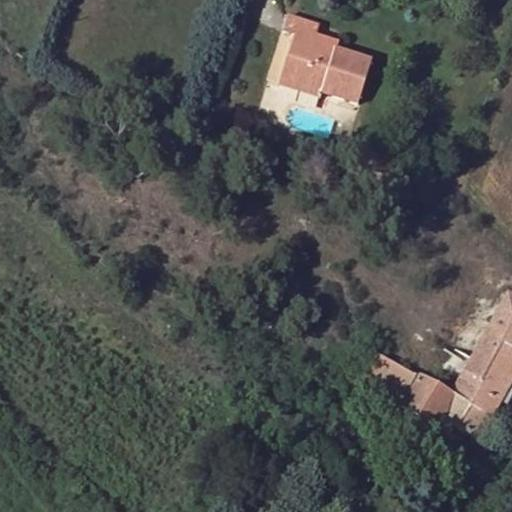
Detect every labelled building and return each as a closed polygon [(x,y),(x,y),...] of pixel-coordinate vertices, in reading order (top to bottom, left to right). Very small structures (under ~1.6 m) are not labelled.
[(313,46),(316,35),(318,28),(287,17),(282,33),(283,34),(269,84),(278,87),(281,78),(322,91),(321,95),(356,106),(371,59),(335,48),(333,53),(313,46)] [(337,41),(316,35),(313,46),(333,53),(335,48),(337,41)] [(281,78),(278,87),(319,100),(321,95),(322,91),(281,78)] [(395,156),(345,140),(338,163),(387,178),(395,156)] [(246,283),(234,275),(227,286),(239,294),(246,283)] [(511,297),(508,295),(465,373),(453,396),(472,405),(494,416),(511,383),(511,297)] [(278,359),(273,356),(269,363),(274,366),(278,359)] [(402,411),(434,429),(441,417),(453,396),(422,379),(411,396),(407,394),(417,377),(412,376),(376,356),(359,384),(404,409),(402,411)] [(263,390),(258,386),(254,391),(258,395),(263,390)] [(472,405),(453,396),(441,417),(480,440),(494,416),(472,405)]
